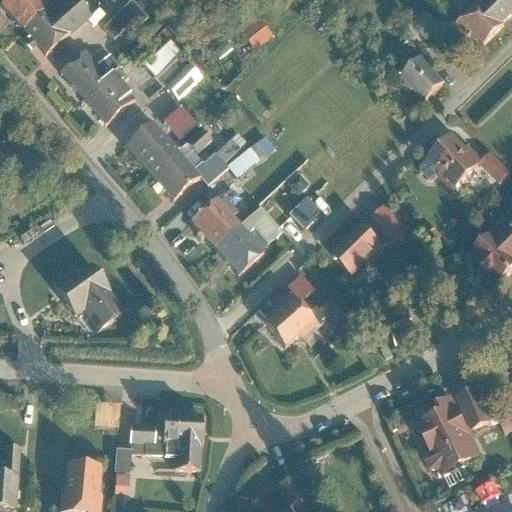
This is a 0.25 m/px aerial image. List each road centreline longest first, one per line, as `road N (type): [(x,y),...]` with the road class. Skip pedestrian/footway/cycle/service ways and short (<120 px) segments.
road 1 (residential): [(216,336),(511,53)]
road 2 (residential): [(0,65),(157,244),(216,336)]
road 3 (residential): [(245,413),(185,387),(0,369)]
road 4 (residential): [(511,322),(359,400)]
road 5 (residential): [(359,400),(300,427),(245,413)]
road 6 (residential): [(359,400),(407,511)]
